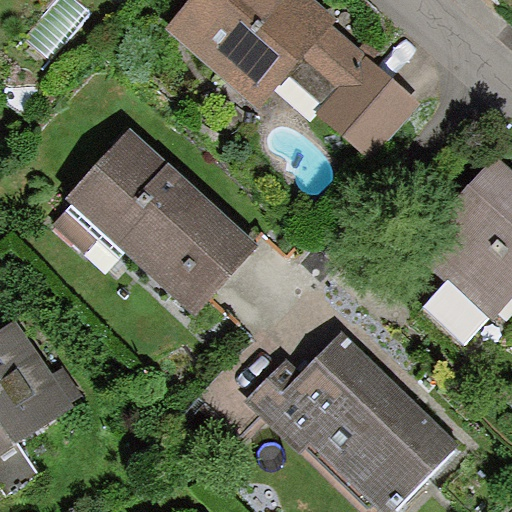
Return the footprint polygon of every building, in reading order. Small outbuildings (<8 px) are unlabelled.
[(316,0),(190,0),(163,32),(257,109),(276,86),(367,163),(423,99),(330,22),(336,17),(316,0)] [(255,242),(125,127),(47,215),(87,250),(102,233),(192,313),(255,242)] [(511,297),(511,170),(497,157),(414,250),(492,320),(511,297)] [(0,494),(25,478),(2,443),(55,408),(3,328),(0,330),(0,494)] [(461,452),(341,335),(300,377),(283,360),(241,402),(299,459),(307,451),(368,511),(382,511),(395,499),(405,508),(461,452)]
